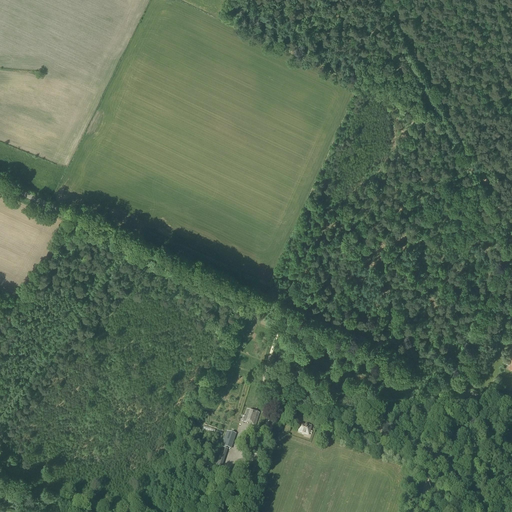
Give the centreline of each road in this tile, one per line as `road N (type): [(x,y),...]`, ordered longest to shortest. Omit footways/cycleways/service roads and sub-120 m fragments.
road 1 (track): [(418,511),(509,243),(388,0)]
road 2 (unclassified): [(511,411),(123,241)]
road 3 (unclassified): [(123,241),(0,412)]
road 4 (unclassified): [(123,241),(0,184)]
